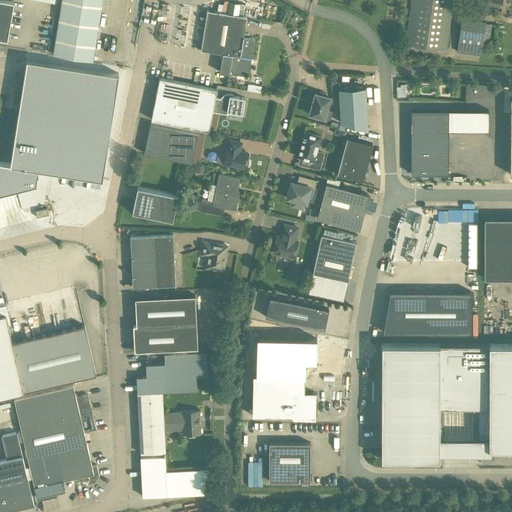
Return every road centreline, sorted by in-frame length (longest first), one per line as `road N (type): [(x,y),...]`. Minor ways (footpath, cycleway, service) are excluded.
road 1 (residential): [(511,480),(353,481),(361,321),(391,196)]
road 2 (unclassified): [(231,511),(228,426),(239,303),(295,79)]
road 3 (unclassified): [(106,234),(122,504),(88,511)]
road 4 (residential): [(391,196),(380,55),(360,26),(312,10)]
road 5 (unclassified): [(106,234),(148,22)]
road 6 (residential): [(391,196),(511,196)]
